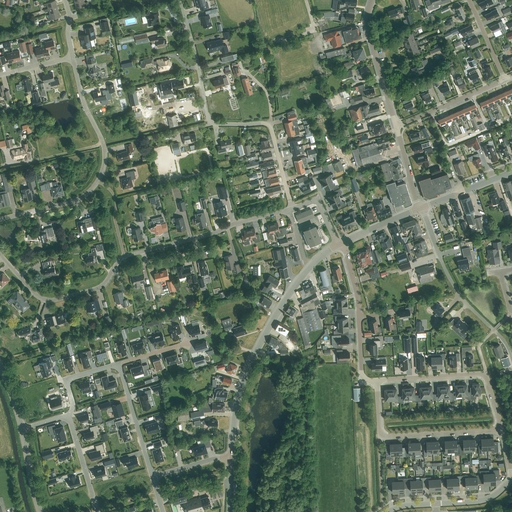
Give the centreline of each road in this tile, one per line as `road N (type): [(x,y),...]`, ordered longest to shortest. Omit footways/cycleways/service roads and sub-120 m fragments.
road 1 (residential): [(0,254),(50,300),(100,286),(129,254),(289,209)]
road 2 (residential): [(291,209),(270,126),(207,116),(179,0)]
road 3 (residential): [(0,219),(76,200),(102,170),(103,145),(72,57)]
road 4 (tertiary): [(309,267),(243,380),(231,456)]
road 5 (residential): [(376,381),(380,437),(501,428)]
road 6 (residential): [(511,357),(457,291),(421,207)]
road 7 (residential): [(501,428),(483,375),(376,381)]
road 8 (residential): [(396,126),(367,24),(371,0)]
